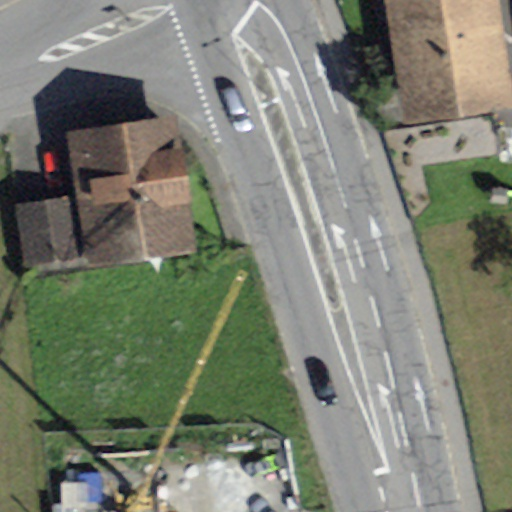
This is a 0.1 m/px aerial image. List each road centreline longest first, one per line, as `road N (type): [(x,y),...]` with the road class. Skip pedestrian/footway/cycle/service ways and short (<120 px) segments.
road 1 (secondary): [(235,0),(404,511)]
road 2 (unclassified): [(0,56),(199,0)]
